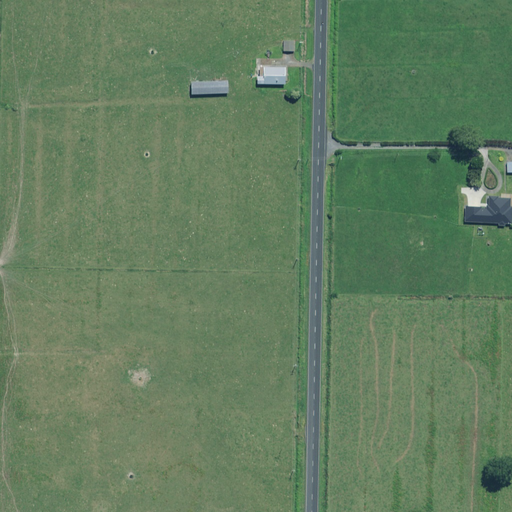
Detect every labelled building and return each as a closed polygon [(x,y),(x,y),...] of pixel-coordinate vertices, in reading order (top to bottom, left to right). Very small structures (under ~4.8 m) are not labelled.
[(295,41),(283,40),(283,52),(295,53),(295,41)] [(285,68),(264,67),(264,77),(256,76),(255,84),(285,86),(285,68)] [(227,94),(227,82),(190,82),(191,95),(227,94)] [(475,207),(475,219),(505,220),(505,223),(511,222),(511,208),(505,208),(505,198),(486,197),(486,201),(473,201),(473,207),(475,207)] [(109,511),(110,501),(99,501),(98,511),(109,511)]
